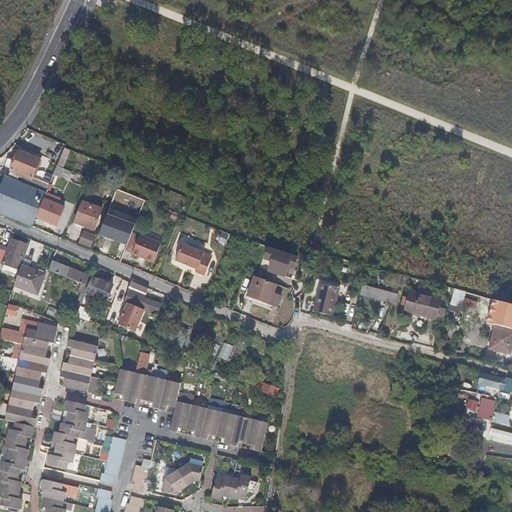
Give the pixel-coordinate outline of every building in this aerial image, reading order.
[(65,147),(54,174),(69,180),(73,172),(64,168),(71,149),(65,147)] [(0,215),(32,228),(35,219),(45,195),(48,187),(30,181),(40,158),(19,151),(9,175),(5,174),(0,187),(0,215)] [(49,196),(45,195),(35,219),(56,228),(65,206),(48,199),(49,196)] [(104,208),(83,200),(73,222),(94,231),(104,208)] [(107,214),(99,235),(128,246),(136,225),(107,214)] [(96,234),(83,230),(78,242),(91,247),(96,234)] [(226,245),(230,234),(222,232),(218,243),(226,245)] [(159,245),(137,237),(131,256),(152,263),(159,245)] [(0,247),(0,261),(18,268),(27,244),(12,238),(7,250),(0,247)] [(181,245),(174,261),(196,269),(195,272),(204,275),(210,259),(208,258),(208,255),(181,245)] [(286,272),(294,274),(300,258),(267,246),(262,259),(270,262),(267,271),(284,277),(286,272)] [(53,260),(50,269),(88,285),(92,276),(53,260)] [(22,265),(14,285),(38,294),(45,273),(22,265)] [(274,293),(277,284),(264,279),(253,276),(247,296),(277,306),(280,296),(274,293)] [(92,278),(85,295),(100,301),(103,294),(108,296),(112,286),(92,278)] [(341,284),(320,279),(313,310),(334,315),(341,284)] [(161,304),(144,297),(145,294),(147,295),(149,288),(132,281),(129,288),(131,288),(127,299),(158,311),(161,304)] [(400,294),(365,285),(362,294),(398,304),(400,294)] [(467,292),(454,289),(450,304),(464,307),(467,292)] [(402,311),(442,322),(446,310),(430,306),(432,297),(408,290),(402,311)] [(511,303),(494,299),(487,322),(494,324),(511,329),(511,303)] [(4,314),(15,315),(16,304),(5,303),(4,314)] [(120,326),(136,333),(146,309),(130,303),(120,326)] [(77,317),(89,321),(93,311),(81,306),(77,317)] [(37,331),(39,324),(24,321),(21,334),(19,343),(22,344),(26,329),(37,331)] [(39,324),(37,331),(56,335),(58,328),(39,323),(39,324)] [(511,347),(511,329),(494,324),(486,350),(510,356),(511,347)] [(26,329),(22,344),(48,350),(49,345),(49,342),(55,343),(56,335),(37,331),(26,329)] [(19,343),(21,334),(3,330),(1,340),(19,343)] [(99,345),(70,338),(69,346),(74,347),(73,350),(72,355),(95,361),(99,345)] [(224,342),(218,357),(227,361),(233,346),(224,342)] [(216,356),(219,345),(213,343),(209,354),(216,356)] [(48,350),(22,344),(19,359),(49,366),(51,359),(46,358),(47,354),(48,350)] [(136,371),(147,373),(151,354),(140,352),(136,371)] [(1,355),(0,358),(0,366),(6,368),(9,358),(1,355)] [(63,369),(92,376),(95,361),(72,355),(71,358),(70,363),(65,362),(63,369)] [(19,359),(16,374),(41,380),(42,376),(43,372),(48,373),(49,366),(19,359)] [(121,368),(115,393),(119,394),(123,395),(122,400),(129,401),(137,372),(121,368)] [(66,379),(65,385),(88,391),(92,376),(63,369),(62,376),(67,377),(66,379)] [(137,372),(129,401),(137,403),(138,398),(140,399),(146,400),(152,376),(137,372)] [(41,380),(16,374),(13,389),(42,396),(44,389),(39,388),(40,383),(41,380)] [(160,409),(166,380),(152,376),(146,400),(150,401),(153,402),(152,407),(160,409)] [(477,384),(511,392),(511,379),(506,377),(505,384),(479,377),(477,384)] [(177,401),(181,383),(166,380),(160,409),(167,410),(168,405),(170,406),(176,407),(177,401)] [(259,391),(277,397),(280,388),(262,381),(259,391)] [(41,403),(42,396),(13,389),(9,404),(34,410),(35,406),(36,402),(41,403)] [(493,411),(496,400),(481,397),(477,417),(491,420),(493,411)] [(82,402),(63,398),(61,409),(66,410),(65,413),(64,416),(82,420),(85,411),(80,410),(82,402)] [(478,401),(468,398),(465,408),(476,411),(478,401)] [(188,429),(193,405),(177,401),(176,407),(175,412),(170,430),(179,432),(180,427),(182,428),(188,429)] [(35,427),(37,419),(32,418),(33,414),(34,410),(9,404),(6,420),(16,422),(35,427)] [(201,437),(208,408),(193,405),(188,429),(192,430),(195,431),(194,435),(201,437)] [(217,436),(223,412),(208,408),(201,437),(209,439),(210,434),(211,435),(217,436)] [(507,424),(510,415),(493,411),(491,420),(502,423),(507,424)] [(231,444),(238,415),(223,412),(217,436),(223,437),(225,438),(224,442),(231,444)] [(247,443),(253,419),(238,415),(231,444),(239,446),(240,441),(242,442),(247,443)] [(82,420),(64,416),(64,419),(63,422),(58,421),(56,430),(62,431),(61,432),(74,435),(76,428),(80,429),(82,420)] [(459,432),(487,435),(489,421),(461,417),(459,432)] [(268,422),(253,419),(247,443),(252,444),(255,445),(254,449),(262,451),(268,422)] [(32,437),(35,427),(16,422),(14,429),(9,428),(6,437),(26,442),(27,439),(27,436),(32,437)] [(511,442),(511,433),(491,428),(488,437),(511,442)] [(62,431),(56,430),(54,440),(58,441),(57,445),(57,448),(74,452),(76,443),(73,442),(74,435),(61,432),(62,431)] [(126,439),(113,435),(111,443),(125,446),(126,439)] [(26,442),(6,437),(4,447),(9,448),(8,455),(27,459),(29,449),(25,448),(25,445),(26,442)] [(125,446),(111,443),(111,444),(110,451),(123,454),(125,446)] [(74,452),(57,448),(56,451),(55,455),(51,454),(49,464),(66,468),(68,461),(72,462),(74,452)] [(123,454),(110,451),(108,459),(121,461),(123,454)] [(27,459),(8,455),(6,462),(1,461),(0,467),(0,470),(19,474),(20,471),(20,468),(24,469),(27,459)] [(106,466),(120,469),(121,461),(108,459),(107,460),(106,466)] [(178,470),(187,485),(194,481),(195,480),(199,481),(203,466),(188,463),(178,470)] [(150,469),(136,465),(134,473),(148,476),(150,469)] [(106,466),(105,472),(105,473),(116,476),(118,476),(120,469),(106,466)] [(19,474),(0,470),(0,479),(2,480),(0,488),(19,493),(22,482),(18,480),(18,477),(19,474)] [(180,490),(187,485),(178,470),(166,478),(163,491),(177,495),(178,491),(180,490)] [(102,471),(100,479),(114,483),(116,476),(105,473),(105,472),(102,471)] [(135,481),(146,484),(148,476),(134,473),(133,480),(135,481)] [(240,480),(233,478),(229,497),(238,499),(239,495),(243,496),(246,497),(251,478),(241,475),(240,480)] [(229,497),(233,478),(224,476),(222,480),(215,479),(211,498),(221,500),(222,496),(225,496),(229,497)] [(46,493),(45,496),(63,500),(65,492),(61,491),(62,483),(45,479),(43,489),(47,490),(46,493)] [(149,484),(146,484),(135,481),(134,488),(147,492),(149,484)] [(110,497),(112,490),(98,487),(96,495),(99,495),(110,497)] [(19,493),(0,488),(0,497),(3,498),(1,506),(20,510),(23,499),(18,498),(19,495),(19,493)] [(113,498),(110,497),(99,495),(98,503),(111,506),(113,498)] [(63,500),(45,496),(42,507),(46,509),(46,510),(45,511),(65,511),(66,509),(62,507),(63,500)] [(144,506),(146,499),(132,496),(130,503),(141,506),(144,506)] [(135,511),(139,511),(141,506),(130,503),(127,502),(126,510),(135,511)] [(102,511),(109,511),(111,506),(98,503),(96,508),(96,511),(102,511)]
